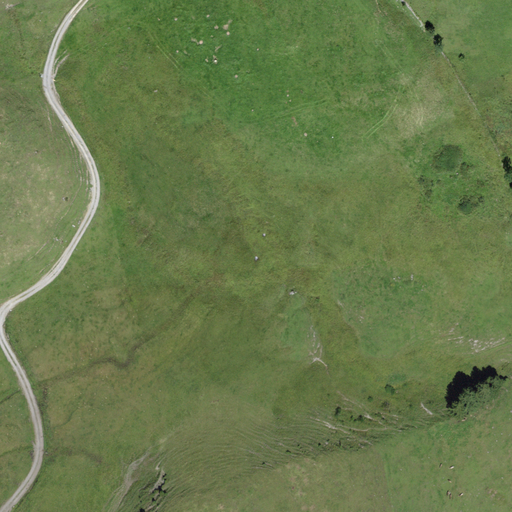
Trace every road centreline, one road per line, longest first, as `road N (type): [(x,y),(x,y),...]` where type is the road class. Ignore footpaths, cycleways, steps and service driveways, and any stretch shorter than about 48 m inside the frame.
road 1 (track): [(0,312),(53,269),(95,198),(93,166),(46,82),(57,37),(84,0)]
road 2 (track): [(0,511),(32,471),(39,444),(28,388),(0,327)]
